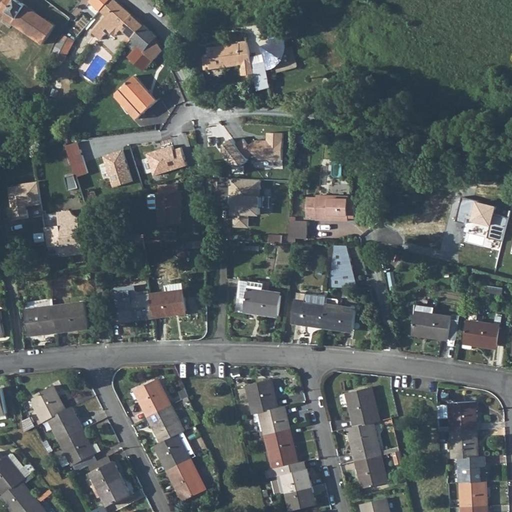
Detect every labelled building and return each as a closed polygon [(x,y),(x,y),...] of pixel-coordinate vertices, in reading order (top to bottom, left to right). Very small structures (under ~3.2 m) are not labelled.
[(0,6),(6,11),(3,17),(11,23),(43,45),(57,25),(19,0),(3,0),(0,5),(0,6)] [(91,0),(101,9),(108,0),(91,0)] [(116,0),(108,0),(101,9),(122,29),(123,28),(129,34),(124,40),(130,45),(134,38),(146,25),(116,0)] [(11,23),(3,17),(0,21),(0,22),(8,28),(11,23)] [(146,25),(134,38),(140,44),(135,50),(130,56),(145,69),(155,58),(156,58),(163,49),(164,49),(156,38),(158,36),(146,25)] [(63,33),(53,53),(65,61),(77,40),(63,33)] [(257,76),(248,39),(237,41),(237,42),(206,47),(207,53),(205,53),(202,58),(204,69),(241,64),(243,78),(257,76)] [(271,67),(275,65),(276,64),(279,62),(281,58),(283,55),(283,52),(283,47),(283,46),(283,44),(267,48),(266,46),(263,46),(261,46),(260,47),(260,49),(260,51),(262,52),(264,52),(268,68),(271,67)] [(136,76),(117,94),(117,98),(139,119),(159,99),(136,76)] [(284,160),(284,132),(268,132),(268,140),(256,140),(250,145),(244,138),(237,143),(233,138),(225,144),(226,155),(233,164),(244,164),(249,159),(249,158),(255,153),(259,160),(284,160)] [(83,143),(70,147),(79,178),(80,177),(91,174),(83,143)] [(174,145),(147,153),(155,175),(189,165),(183,146),(175,149),(174,145)] [(124,149),(103,155),(113,186),(133,181),(124,149)] [(266,180),(233,180),(233,226),(250,227),(251,215),(265,215),(266,180)] [(26,208),(41,206),(39,195),(38,183),(19,186),(20,192),(9,193),(11,209),(12,209),(14,222),(28,220),(26,208)] [(158,211),(159,228),(182,227),(181,202),(184,202),(184,194),(157,195),(158,197),(151,197),(149,199),(149,209),(152,212),(158,211)] [(316,201),(308,201),(308,221),(317,221),(317,223),(349,223),(349,217),(356,217),(356,201),(332,201),(332,199),(317,199),(316,201)] [(44,230),(46,241),(80,236),(78,220),(74,218),(70,213),(57,215),(59,228),(44,230)] [(289,224),(288,241),(305,242),(306,225),(289,224)] [(83,256),(80,236),(46,241),(46,244),(47,250),(62,248),(63,259),(83,256)] [(351,244),(336,245),(329,288),(359,287),(351,244)] [(232,309),(239,310),(243,281),(235,280),(232,309)] [(243,281),(239,310),(276,314),(278,295),(270,294),(270,293),(259,292),(260,283),(243,281)] [(130,290),(116,292),(117,303),(133,301),(132,299),(137,298),(137,294),(130,290)] [(166,297),(151,299),(154,317),(188,313),(185,294),(177,295),(177,293),(172,294),(165,295),(166,297)] [(298,304),(298,303),(308,304),(309,296),(294,294),(293,304),(298,304)] [(307,324),(322,325),(323,307),(320,307),(321,297),(309,296),(308,304),(298,303),(298,304),(293,304),(290,324),(307,325),(307,324)] [(133,301),(117,303),(118,308),(119,319),(120,321),(154,317),(151,299),(142,300),(142,298),(137,298),(132,299),(133,301)] [(86,305),(55,309),(59,334),(89,330),(86,305)] [(323,307),(322,325),(352,328),(353,310),(323,307)] [(118,308),(105,310),(107,321),(119,319),(118,308)] [(59,334),(55,309),(26,312),(30,338),(59,334)] [(414,315),(411,334),(426,336),(426,337),(446,340),(450,320),(441,319),(441,317),(430,316),(430,317),(414,315)] [(466,323),(463,341),(496,346),(499,327),(491,326),(491,324),(481,323),(481,325),(466,323)] [(270,379),(246,385),(253,412),(258,411),(277,406),(270,379)] [(156,380),(133,391),(146,417),(169,406),(156,380)] [(50,386),(27,398),(41,424),(47,421),(63,413),(50,386)] [(371,386),(347,392),(355,425),(373,420),(379,419),(375,401),(371,386)] [(474,400),(449,402),(449,405),(442,405),(443,418),(450,418),(451,428),(476,427),(474,400)] [(277,406),(258,411),(264,434),(289,428),(283,405),(277,406)] [(169,406),(146,417),(158,442),(175,434),(181,431),(169,406)] [(63,413),(47,421),(56,440),(78,429),(69,410),(63,413)] [(22,422),(23,433),(33,428),(34,427),(30,418),(22,422)] [(355,425),(349,426),(357,460),(382,454),(373,420),(355,425)] [(476,427),(451,428),(452,456),(460,456),(478,455),(476,427)] [(289,428),(264,434),(271,461),(295,455),(289,428)] [(78,429),(56,440),(63,453),(67,461),(68,463),(90,452),(78,429)] [(158,442),(152,445),(165,470),(188,459),(175,434),(158,442)] [(398,449),(391,451),(394,463),(401,462),(398,449)] [(63,453),(54,457),(58,465),(67,461),(63,453)] [(382,454),(357,460),(364,487),(388,481),(382,454)] [(295,455),(271,461),(273,469),(297,463),(295,455)] [(478,455),(460,456),(462,480),(487,479),(485,455),(478,455)] [(0,463),(0,492),(4,497),(20,485),(34,474),(28,467),(24,470),(14,459),(9,459),(6,461),(4,460),(2,461),(0,463)] [(188,459),(165,470),(180,501),(203,490),(188,459)] [(297,463),(273,469),(275,477),(277,476),(281,493),(288,492),(312,486),(307,468),(305,469),(303,461),(297,463)] [(89,473),(97,489),(120,478),(112,462),(89,473)] [(120,478),(97,489),(106,506),(129,495),(120,478)] [(487,479),(462,480),(463,505),(488,503),(487,479)] [(4,497),(1,500),(10,511),(24,511),(35,504),(20,485),(4,497)] [(312,486),(288,492),(292,510),(316,504),(312,486)] [(35,504),(38,507),(51,496),(49,493),(35,504)] [(390,511),(387,497),(363,503),(364,511),(390,511)]
